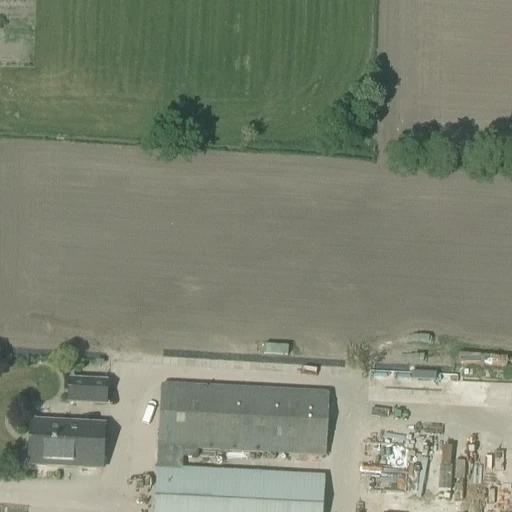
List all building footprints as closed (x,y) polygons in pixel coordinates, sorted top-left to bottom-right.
[(69,380),(67,405),(104,407),(105,382),(69,380)] [(160,386),(156,451),(325,459),(328,394),(160,386)] [(29,422),(27,468),(102,472),(104,426),(29,422)] [(156,469),(153,511),(322,511),(324,477),(156,469)] [(22,489),(22,497),(42,497),(42,489),(22,489)]
